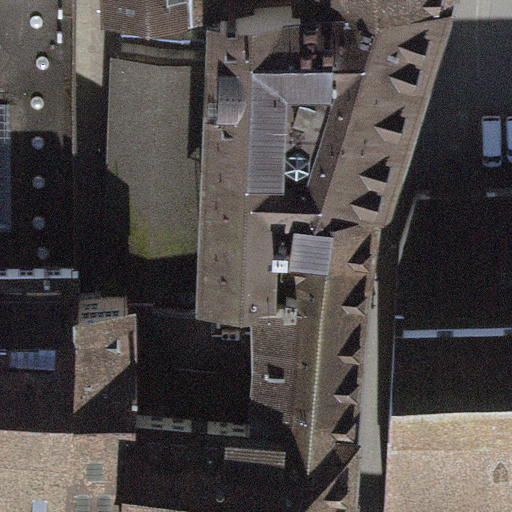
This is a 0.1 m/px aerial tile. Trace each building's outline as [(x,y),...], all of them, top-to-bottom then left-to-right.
[(0,0),(0,480),(59,485),(78,285),(78,160),(75,0),(0,0)] [(378,189),(438,0),(219,0),(220,57),(126,52),(120,53),(109,284),(132,286),(208,287),(279,268),(294,188),(378,189)] [(125,0),(126,52),(220,57),(219,0),(125,0)] [(208,287),(132,286),(131,399),(124,501),(205,511),(350,511),(355,412),(369,245),(378,189),(294,188),(279,268),(208,287)] [(511,189),(416,193),(402,238),(386,511),(511,509),(511,189)] [(109,284),(95,285),(78,285),(59,485),(75,487),(86,487),(87,496),(124,501),(131,399),(132,286),(109,284)]
